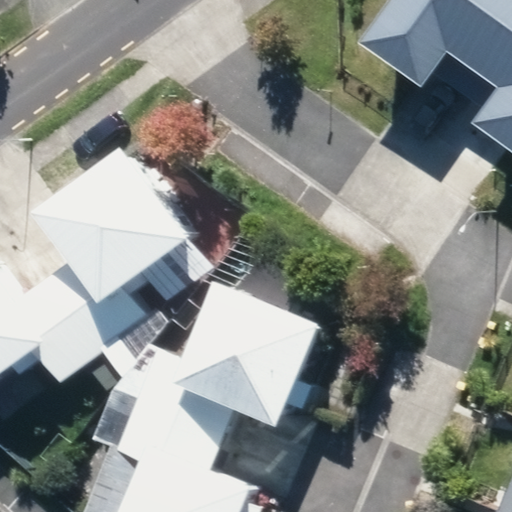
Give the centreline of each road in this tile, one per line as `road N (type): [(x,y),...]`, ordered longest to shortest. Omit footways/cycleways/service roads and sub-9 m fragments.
road 1 (residential): [(177,0),(272,108),(458,254),(466,284),(461,313),(382,511)]
road 2 (residential): [(142,0),(0,98)]
